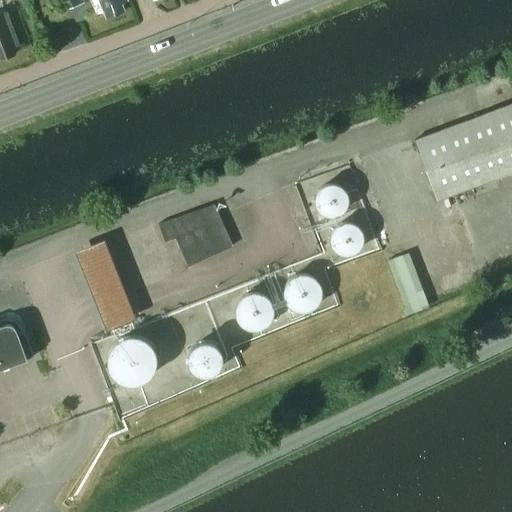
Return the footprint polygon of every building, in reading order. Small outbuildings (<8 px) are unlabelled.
[(60,0),(65,10),(84,2),(83,0),(60,0)] [(121,3),(127,1),(126,0),(90,0),(96,14),(101,12),(103,17),(123,10),(121,3)] [(6,12),(0,14),(0,59),(15,53),(14,47),(19,46),(6,12)] [(511,171),(511,104),(414,142),(436,200),(511,171)] [(317,216),(349,208),(341,177),(309,185),(317,216)] [(158,224),(164,241),(175,238),(188,266),(232,246),(214,204),(158,224)] [(319,220),(336,256),(366,242),(349,206),(319,220)] [(73,247),(101,326),(131,315),(103,236),(73,247)] [(408,250),(387,258),(409,313),(430,305),(408,250)] [(281,272),(283,306),(321,303),(319,270),(281,272)] [(233,293),(234,325),(267,323),(266,291),(233,293)] [(0,368),(33,356),(25,333),(14,328),(15,326),(13,325),(9,323),(7,323),(6,325),(0,321),(0,368)] [(94,359),(128,389),(157,357),(123,326),(94,359)] [(223,343),(184,340),(182,369),(222,372),(223,343)]
